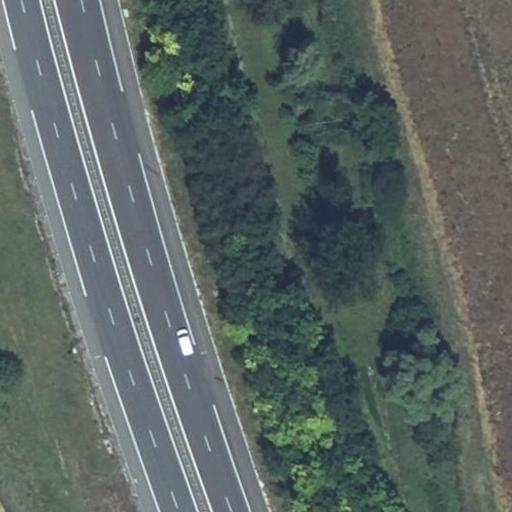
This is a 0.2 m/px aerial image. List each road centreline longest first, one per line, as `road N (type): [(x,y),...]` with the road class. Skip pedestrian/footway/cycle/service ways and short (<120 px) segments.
road 1 (motorway): [(21,0),(98,274),(177,511)]
road 2 (motorway): [(232,511),(150,262),(82,0)]
